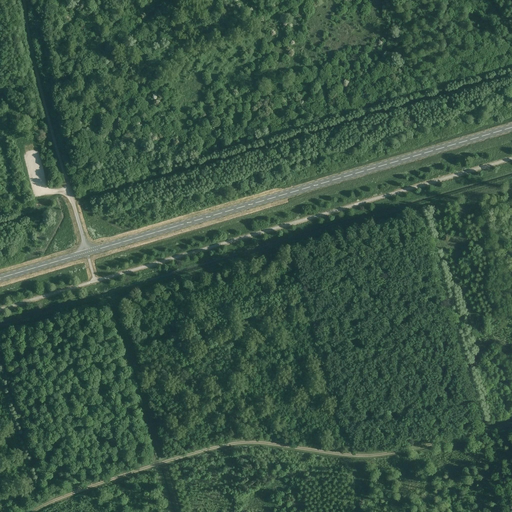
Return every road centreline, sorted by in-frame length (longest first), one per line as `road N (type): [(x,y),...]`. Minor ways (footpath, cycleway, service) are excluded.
road 1 (secondary): [(0,277),(511,127)]
road 2 (track): [(31,511),(226,444),(365,455),(511,424)]
road 3 (track): [(67,188),(25,0)]
